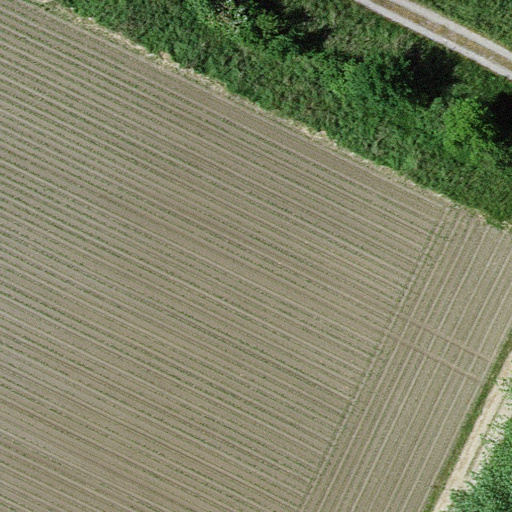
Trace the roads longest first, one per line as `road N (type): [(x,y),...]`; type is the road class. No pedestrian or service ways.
road 1 (track): [(391,0),(511,60)]
road 2 (track): [(511,395),(452,511)]
